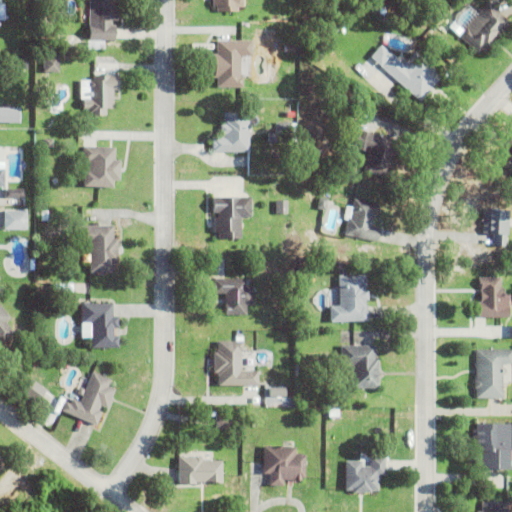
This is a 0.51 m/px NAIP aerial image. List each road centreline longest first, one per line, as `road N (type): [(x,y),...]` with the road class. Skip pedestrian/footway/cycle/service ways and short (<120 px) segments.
road 1 (residential): [(153,0),(159,359),(140,439),(104,492)]
road 2 (residential): [(511,68),(453,138),(425,204),(420,511)]
road 3 (residential): [(0,411),(132,511)]
